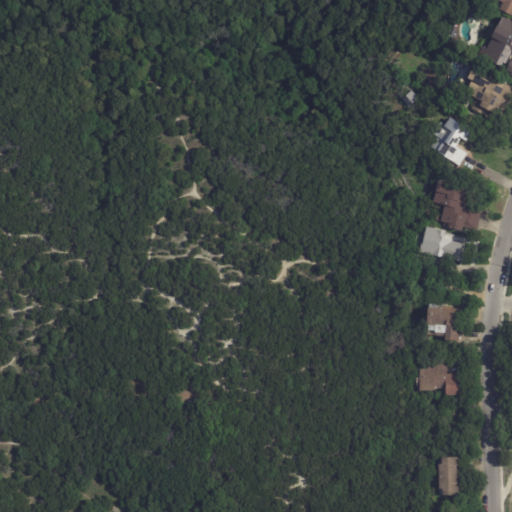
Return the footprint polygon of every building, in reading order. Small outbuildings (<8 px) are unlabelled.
[(511,0),(511,15),(500,9),(503,2),(498,0),(511,0)] [(511,51),(504,67),(479,54),(483,46),(487,48),(493,35),(495,36),(505,17),(511,20),(511,51)] [(479,89),(478,92),(464,84),(472,70),(486,78),(479,89)] [(511,97),(510,101),(502,117),(489,110),(485,116),(471,109),(478,97),(480,98),(489,81),(502,88),(505,83),(511,87),(511,97)] [(457,143),(455,146),(467,155),(459,167),(430,145),(436,136),(432,133),(441,122),(444,125),(450,117),(467,130),(457,143)] [(469,201),(467,209),(482,213),(476,235),(449,228),(450,224),(440,221),(444,205),(433,202),(436,191),(438,180),(468,188),(465,200),(469,201)] [(457,262),(414,251),(418,238),(424,240),(428,227),(440,230),(438,236),(452,240),(451,243),(463,246),(459,262),(457,262)] [(428,308),(462,310),(460,342),(444,341),(445,334),(434,333),(434,331),(427,331),(427,325),(426,325),(427,308),(428,308)] [(446,362),(447,375),(460,375),(460,396),(445,396),(445,389),(434,389),(434,391),(418,392),(418,390),(416,390),(416,379),(419,379),(419,370),(432,370),(432,361),(446,360),(446,362)] [(457,477),(458,496),(442,497),(442,490),(438,490),(438,465),(441,465),(441,458),(458,458),(458,469),(457,469),(457,477)]
